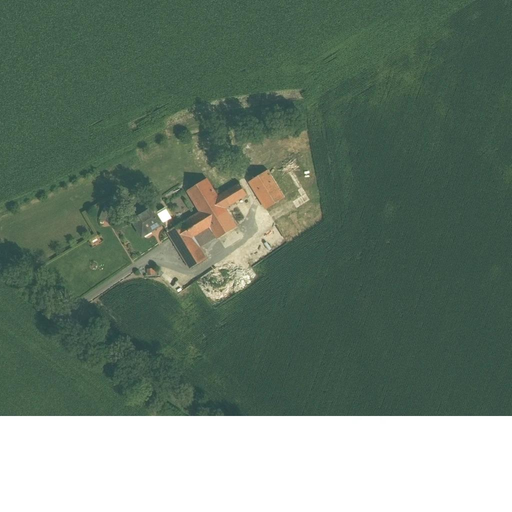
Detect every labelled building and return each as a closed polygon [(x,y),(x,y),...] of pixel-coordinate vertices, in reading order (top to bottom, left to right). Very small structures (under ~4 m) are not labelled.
[(201,213),(184,223),(200,249),(217,239),(218,240),(237,228),(225,209),(247,196),(212,138),(194,149),(222,195),(218,197),(220,201),(201,213)] [(269,142),(268,141),(266,141),(264,141),(262,142),(261,143),(260,143),(259,144),(258,145),(258,146),(257,147),(257,148),(257,150),(257,152),(258,153),(258,155),(260,156),(261,157),(262,158),(265,159),(266,159),(268,159),(269,158),(271,158),(272,157),(273,156),(274,154),(275,153),(275,151),(275,150),(275,148),(274,147),(274,145),(273,144),(271,142),(269,142)] [(271,158),(246,173),(251,181),(249,183),(266,210),(303,187),(281,152),(272,157),(271,158)] [(207,180),(188,192),(201,213),(220,201),(218,197),(207,180)] [(157,213),(153,206),(132,219),(143,237),(143,236),(143,235),(155,228),(156,229),(163,225),(168,232),(176,227),(165,208),(157,213)] [(114,212),(105,208),(100,220),(110,223),(114,212)] [(168,232),(167,233),(190,270),(207,260),(200,249),(184,223),(176,227),(168,232)]
